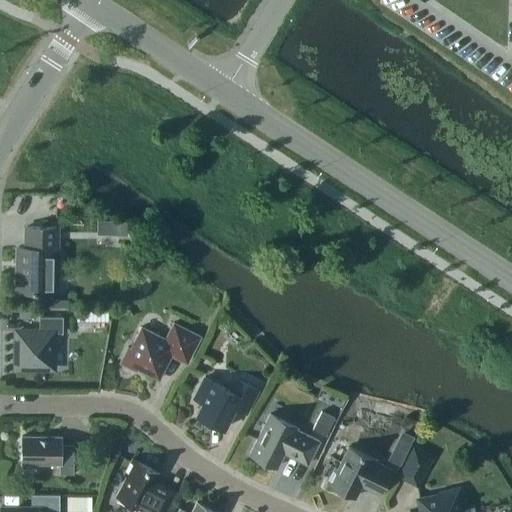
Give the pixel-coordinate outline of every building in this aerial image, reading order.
[(25,247),(17,247),(17,292),(55,292),(56,227),(26,227),(25,247)] [(92,309),(76,309),(76,321),(92,321),(92,309)] [(16,367),(52,368),(52,333),(62,333),(62,317),(38,317),(38,332),(16,331),(16,367)] [(127,347),(119,363),(135,371),(136,368),(158,379),(172,352),(188,360),(199,336),(173,323),(165,339),(141,327),(130,348),(127,347)] [(202,402),(196,416),(223,429),(234,407),(245,413),(257,389),(236,379),(231,390),(204,377),(193,398),(202,402)] [(311,430),(324,436),(333,417),(320,411),(311,430)] [(249,453),(276,467),(283,453),(306,464),(318,441),(295,429),(296,428),(269,414),(249,453)] [(59,473),(72,473),(73,444),(60,444),(60,437),(21,436),(21,463),(59,463),(59,473)] [(399,465),(406,450),(394,444),(386,458),(399,465)] [(373,459),(348,446),(337,469),(334,468),(326,483),(354,497),(360,485),(379,494),(391,470),(372,460),(373,459)] [(396,476),(416,486),(432,456),(412,446),(396,476)] [(126,476),(116,496),(139,508),(138,509),(143,511),(163,511),(175,490),(155,480),(159,473),(132,459),(123,475),(126,476)] [(460,511),(459,508),(462,508),(458,488),(439,492),(439,495),(419,500),(421,511),(460,511)] [(40,511),(41,511),(59,511),(59,495),(30,494),(30,507),(0,507),(0,511),(40,511)] [(69,494),(69,508),(93,508),(93,495),(69,494)] [(215,511),(196,502),(190,511),(188,511),(179,507),(176,511),(215,511)]
